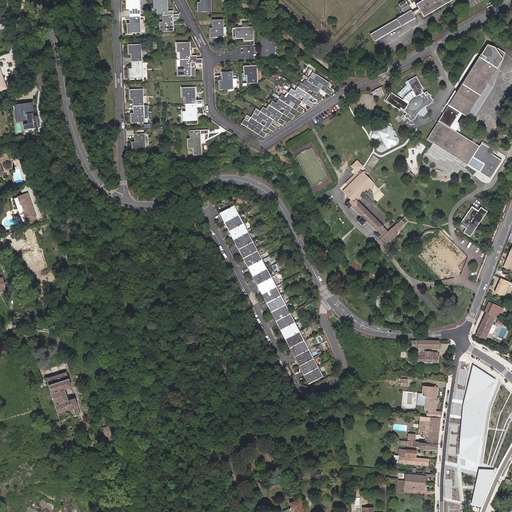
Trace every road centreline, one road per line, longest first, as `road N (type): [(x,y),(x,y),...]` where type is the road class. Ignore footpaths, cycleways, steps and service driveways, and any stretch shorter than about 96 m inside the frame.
road 1 (residential): [(511,1),(265,144),(210,110),(208,58)]
road 2 (residential): [(215,215),(306,398),(348,371),(323,315),(329,297)]
road 3 (unclassified): [(119,199),(144,206),(211,181),(253,184),(284,212),(329,297)]
road 4 (unclassified): [(34,0),(58,56),(81,155),(119,199)]
road 5 (residential): [(116,0),(119,199)]
road 6 (residential): [(462,335),(441,511)]
road 7 (unclassified): [(329,297),(367,329),(462,335)]
road 8 (unknown): [(459,283),(465,258),(450,213),(503,166)]
road 9 (residential): [(462,335),(511,210)]
